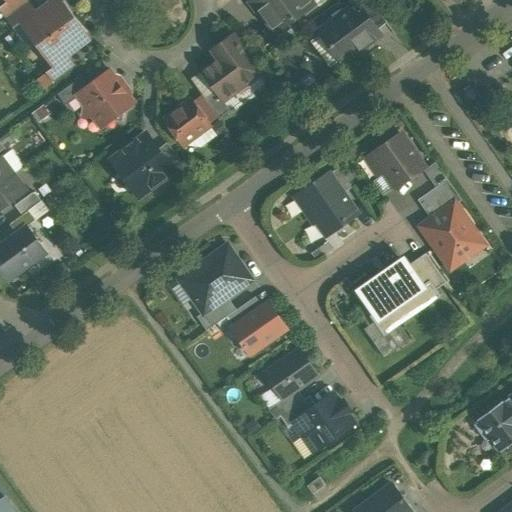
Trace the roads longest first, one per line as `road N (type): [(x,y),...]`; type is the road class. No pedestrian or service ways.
road 1 (residential): [(232,201),(511,2)]
road 2 (residential): [(232,201),(370,406)]
road 3 (residential): [(32,343),(232,201)]
road 4 (residential): [(201,0),(202,23),(189,46),(152,61),(116,43),(106,5)]
